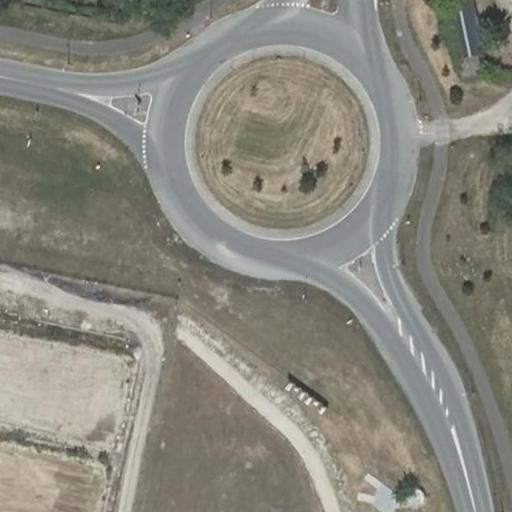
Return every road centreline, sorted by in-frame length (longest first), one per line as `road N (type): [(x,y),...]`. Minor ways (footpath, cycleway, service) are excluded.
road 1 (tertiary): [(288,260),(369,309),(439,393)]
road 2 (tertiary): [(208,67),(118,90),(14,82)]
road 3 (tertiary): [(439,393),(397,280),(386,207)]
road 4 (tertiary): [(14,82),(112,120),(178,168)]
road 5 (tertiary): [(178,168),(191,204),(216,233),(250,253),(288,260)]
road 6 (tertiary): [(383,82),(340,45),(284,33),(256,38)]
road 7 (tertiary): [(386,207),(401,171),(402,132),(383,82)]
road 8 (tertiary): [(439,393),(480,511)]
